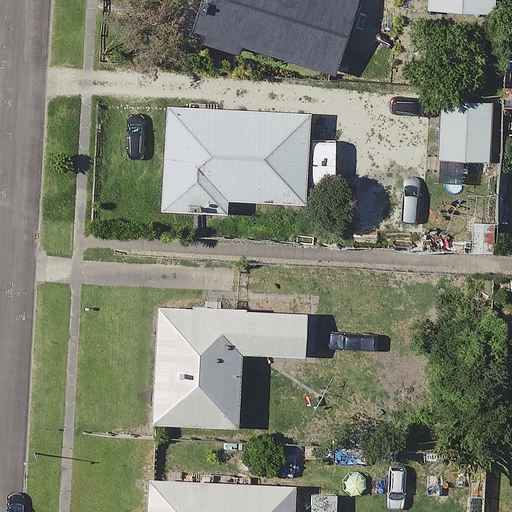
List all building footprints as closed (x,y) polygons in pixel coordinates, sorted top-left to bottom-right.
[(345,0),(191,0),(182,32),(230,47),(232,38),(325,67),(345,0)] [(482,97),(431,95),(430,155),(481,156),(482,97)] [(300,108),(157,98),(150,200),(215,205),(216,191),(294,196),(300,108)] [(485,251),(487,204),(463,203),(461,250),(485,251)] [(297,306),(147,296),(139,414),(227,420),(232,346),(294,350),(297,306)] [(323,470),(324,446),(281,443),(279,467),(323,470)] [(284,511),(286,478),(136,470),(134,511),(284,511)]
